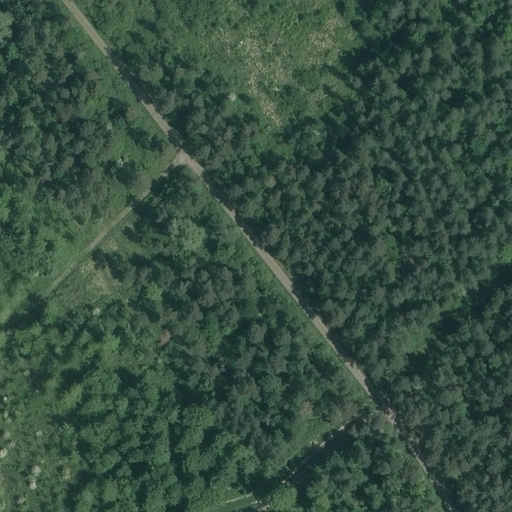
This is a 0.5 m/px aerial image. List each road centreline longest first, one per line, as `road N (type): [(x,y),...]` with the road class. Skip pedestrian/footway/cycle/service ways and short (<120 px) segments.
road 1 (unclassified): [(451,511),(389,416),(65,0)]
road 2 (track): [(185,155),(0,327)]
